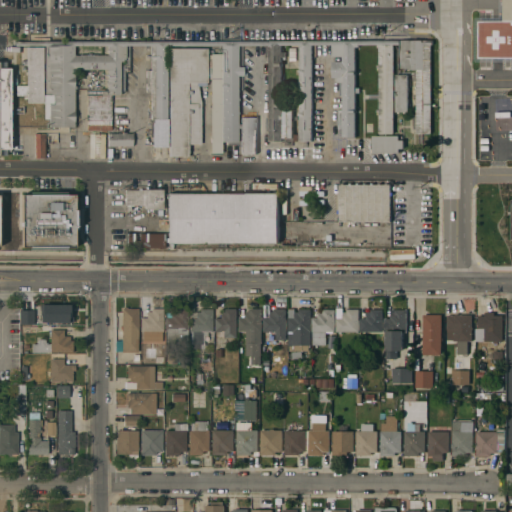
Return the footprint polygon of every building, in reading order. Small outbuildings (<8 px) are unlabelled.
[(478,58),(511,57),(511,0),(502,0),(502,22),(478,22),(478,58)] [(432,41),(432,45),(431,45),(431,134),(416,134),(416,70),(400,70),(400,44),(393,44),(393,134),(385,134),(385,136),(399,136),(399,140),(404,140),(404,149),(399,149),(399,153),(372,153),(372,136),(380,136),(380,134),(379,134),(379,48),(376,48),(376,45),(359,45),(359,47),(355,47),(355,137),(342,137),(342,82),(337,82),(337,78),(332,78),(332,62),(342,62),(342,57),(332,57),(332,45),(312,45),(312,141),(294,141),(294,135),(299,135),(299,92),(281,92),(281,116),(282,116),(282,111),(292,111),(292,138),(285,138),(285,140),(282,140),(282,119),(281,119),(281,141),(269,141),(269,45),(238,45),(238,124),(241,124),(241,117),(256,117),(256,154),(241,154),(241,128),(238,128),(238,141),(222,141),(222,153),(211,153),(211,79),(207,79),(207,82),(198,82),(201,104),(201,143),(188,143),(188,156),(169,156),(170,48),(207,48),(207,53),(222,53),(222,45),(167,45),(167,118),(168,118),(168,147),(154,147),(154,119),(151,119),(151,91),(147,91),(147,70),(151,70),(151,45),(126,45),(126,57),(124,57),(124,61),(121,61),(120,95),(112,95),(111,120),(118,120),(118,130),(94,129),(94,119),(87,119),(87,95),(101,95),(101,91),(108,91),(108,69),(75,69),(75,126),(50,126),(50,119),(44,119),(44,103),(27,103),(27,95),(16,95),(16,85),(27,85),(28,65),(26,65),(26,47),(43,47),(43,94),(45,94),(46,45),(15,45),(15,41),(432,41)] [(11,148),(0,148),(0,61),(6,61),(7,68),(10,68),(11,148)] [(408,112),(396,112),(395,75),(407,75),(408,112)] [(123,133),(123,130),(126,130),(126,133),(133,133),(133,145),(108,145),(108,133),(123,133)] [(35,133),(45,133),(46,158),(36,158),(35,133)] [(104,158),(95,158),(95,133),(105,134),(104,158)] [(339,185),(342,185),(342,183),(344,183),(344,185),(349,185),(349,183),(351,183),(351,185),(356,185),(356,183),(358,183),(358,185),(364,185),(364,183),(366,183),(366,185),(371,185),(371,183),(373,183),(373,185),(378,185),(378,183),(381,183),(381,185),(385,185),(385,183),(388,183),(388,185),(390,185),(390,192),(393,192),(393,196),(390,196),(390,222),(339,222),(339,213),(337,213),(337,210),(339,210),(339,185)] [(0,189),(8,189),(8,192),(15,192),(15,202),(17,202),(17,204),(15,204),(15,211),(0,211),(0,189)] [(163,189),(163,209),(145,209),(145,205),(133,205),(133,206),(131,206),(131,210),(127,210),(127,205),(126,205),(126,200),(124,200),(124,198),(126,198),(126,190),(163,189)] [(279,193),(280,243),(168,243),(168,193),(279,193)] [(22,247),(22,194),(75,195),(75,210),(76,210),(76,226),(75,226),(75,247),(22,247)] [(127,247),(128,233),(165,233),(165,248),(127,247)] [(189,318),(190,318),(190,307),(196,307),(196,299),(201,299),(201,309),(212,308),(212,331),(213,331),(213,343),(212,343),(212,349),(206,349),(206,347),(200,348),(200,343),(199,343),(199,342),(190,342),(189,318)] [(122,308),(124,308),(124,307),(127,307),(127,308),(139,308),(139,317),(139,319),(139,330),(138,330),(138,352),(122,352),(122,351),(115,351),(116,339),(122,339),(122,308)] [(163,331),(162,331),(162,341),(141,341),(141,331),(140,331),(140,317),(142,317),(141,310),(147,310),(147,309),(151,309),(151,308),(163,308),(163,331)] [(188,341),(166,341),(166,331),(165,331),(165,308),(188,308),(188,341)] [(358,332),(341,332),(341,334),(339,334),(339,332),(336,332),(336,319),(336,308),(343,308),(343,312),(346,312),(346,309),(359,309),(358,332)] [(237,337),(224,338),(224,336),(219,336),(219,331),(214,331),(214,318),(220,318),(220,314),(221,314),(221,312),(225,312),(225,309),(237,309),(237,337)] [(262,343),(261,343),(260,356),(246,356),(246,332),(238,332),(238,318),(245,318),(245,311),(249,311),(249,309),(262,309),(262,317),(263,317),(263,320),(262,320),(262,343)] [(286,340),(276,340),(276,332),(263,332),(263,318),(269,318),(270,312),(274,312),(274,309),(286,309),(286,340)] [(310,348),(308,348),(308,351),(289,351),(289,345),(288,345),(288,332),(288,318),(288,309),(295,309),(295,312),(299,312),(299,309),(311,309),(310,348)] [(334,333),(326,333),(326,345),(312,345),(312,332),(312,318),(318,318),(318,315),(318,312),(323,312),(323,309),(335,310),(334,333)] [(33,324),(33,310),(19,310),(19,324),(33,324)] [(382,332),(360,332),(360,319),(366,319),(366,312),(371,312),(371,310),(382,310),(382,332)] [(406,332),(403,332),(403,351),(397,351),(397,359),(386,359),(386,332),(384,332),(384,319),(390,319),(390,315),(391,315),(391,310),(407,310),(406,332)] [(502,328),(504,328),(503,330),(502,330),(502,342),(475,341),(475,329),(478,329),(478,316),(485,316),(485,312),(494,312),(494,316),(503,316),(502,328)] [(44,321),(44,314),(81,314),(81,322),(44,321)] [(472,315),(472,327),(473,327),(473,330),(472,330),(472,341),(468,341),(468,355),(457,355),(457,341),(454,341),(454,329),(447,329),(447,315),(455,315),(455,314),(458,314),(458,315),(472,315)] [(423,315),(441,315),(441,355),(422,355),(423,315)] [(32,352),(32,344),(38,344),(38,343),(37,343),(37,340),(38,340),(38,339),(46,339),(45,342),(48,342),(48,344),(51,344),(51,335),(49,335),(49,333),(51,333),(51,330),(64,330),(64,336),(70,336),(70,340),(73,340),(73,352),(32,352)] [(50,381),(50,358),(64,358),(64,364),(75,365),(75,370),(73,370),(73,381),(50,381)] [(197,366),(199,366),(199,361),(204,361),(204,365),(213,365),(214,371),(212,371),(212,379),(214,379),(214,384),(210,385),(210,386),(211,386),(211,389),(206,390),(206,385),(197,386),(197,366)] [(125,388),(125,382),(130,382),(130,378),(127,378),(127,366),(154,366),(154,381),(162,381),(162,389),(155,389),(155,388),(154,388),(125,388)] [(392,383),(392,369),(412,369),(412,383),(392,383)] [(469,384),(469,370),(452,370),(452,384),(469,384)] [(433,389),(415,388),(415,371),(433,371),(433,389)] [(503,373),(484,374),(484,392),(503,391),(503,373)] [(347,389),(347,388),(343,388),(343,378),(347,378),(348,378),(348,374),(356,374),(356,378),(357,378),(357,389),(347,389)] [(130,414),(130,408),(127,408),(127,393),(136,393),(136,392),(137,392),(137,393),(152,393),(152,414),(130,414)] [(11,401),(23,401),(23,415),(22,415),(22,416),(13,416),(13,414),(11,414),(11,401)] [(257,420),(243,420),(243,401),(256,401),(257,420)] [(57,427),(56,427),(56,405),(69,405),(70,425),(71,425),(71,427),(72,427),(72,430),(71,430),(71,431),(74,431),(74,434),(75,434),(75,438),(74,438),(74,451),(69,451),(69,453),(58,454),(57,427)] [(29,419),(29,412),(39,412),(39,420),(42,420),(42,432),(40,432),(40,433),(39,433),(39,436),(48,436),(48,455),(28,454),(29,419)] [(139,415),(139,425),(124,426),(124,415),(139,415)] [(309,450),(307,450),(307,431),(313,431),(313,423),(311,423),(312,415),(327,415),(327,423),(326,423),(326,431),(330,431),(330,452),(323,452),(323,456),(308,456),(309,450)] [(401,453),(395,452),(395,456),(380,456),(380,447),(379,447),(379,445),(380,445),(380,431),(381,431),(381,423),(386,423),(386,416),(397,416),(397,431),(401,431),(401,453)] [(473,453),(467,453),(467,457),(452,456),(452,448),(451,448),(451,446),(452,446),(452,420),(473,421),(473,453)] [(208,421),(208,430),(210,430),(210,451),(203,451),(203,455),(189,455),(189,430),(190,430),(191,421),(208,421)] [(49,435),(47,435),(46,422),(56,422),(56,441),(49,441),(49,435)] [(186,451),(180,451),(180,455),(165,455),(165,446),(164,446),(164,444),(165,444),(165,430),(174,430),(174,423),(187,423),(187,431),(186,431),(186,451)] [(425,453),(419,453),(419,456),(404,456),(404,448),(403,448),(403,445),(404,445),(404,432),(407,432),(407,423),(422,423),(422,432),(425,432),(425,453)] [(377,452),(371,452),(371,456),(356,456),(356,447),(355,447),(355,445),(357,445),(357,431),(361,431),(361,424),(373,424),(373,431),(377,431),(377,452)] [(0,425),(14,425),(14,432),(18,432),(17,454),(11,454),(11,456),(7,455),(7,454),(0,454),(0,425)] [(353,452),(347,452),(347,456),(332,455),(332,447),(331,447),(331,445),(333,445),(333,431),(339,431),(339,426),(347,426),(347,432),(353,432),(353,452)] [(282,452),(275,452),(275,456),(260,456),(260,447),(260,444),(260,440),(260,438),(261,438),(261,430),(269,430),(269,429),(269,430),(270,430),(270,429),(274,429),(274,430),(282,430),(282,452)] [(504,452),(497,452),(497,453),(491,453),(491,456),(476,456),(476,448),(475,448),(475,445),(476,445),(476,432),(497,432),(497,429),(504,429),(504,452)] [(138,454),(137,454),(137,458),(129,458),(129,454),(117,454),(117,449),(115,449),(115,440),(117,440),(117,430),(138,430),(138,454)] [(162,451),(156,451),(156,455),(141,454),(141,446),(140,446),(140,444),(141,444),(141,430),(162,430),(162,451)] [(234,430),(234,451),(227,451),(227,455),(213,455),(213,447),(212,447),(212,444),(213,444),(213,430),(234,430)] [(258,430),(258,451),(251,451),(251,455),(248,455),(248,457),(238,457),(238,455),(237,455),(237,446),(236,446),(236,444),(237,444),(237,430),(258,430)] [(285,431),(305,431),(305,452),(299,452),(299,455),(285,455),(285,431)] [(449,453),(443,453),(443,462),(433,461),(433,456),(428,456),(428,431),(449,432),(449,453)] [(224,511),(206,511),(206,506),(211,506),(211,502),(223,502),(223,506),(224,506),(224,511)]
